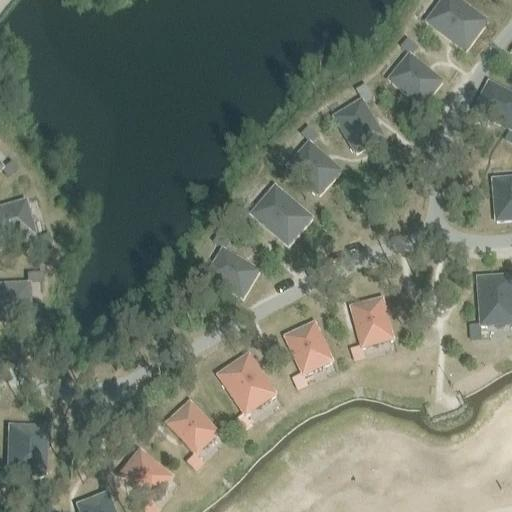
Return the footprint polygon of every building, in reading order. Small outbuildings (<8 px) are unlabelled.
[(444,0),(427,24),(466,53),(489,23),(457,0),(444,0)] [(389,82),(422,109),(443,83),(410,56),(389,82)] [(511,131),(511,95),(489,83),(474,112),(511,132),(511,131)] [(334,119),(357,156),(385,139),(363,102),(334,119)] [(288,169),(320,197),(342,173),(310,144),(288,169)] [(511,179),(493,181),(497,224),(511,222),(511,179)] [(252,217),(289,248),(313,220),(276,188),(252,217)] [(25,202),(0,209),(0,248),(35,239),(25,202)] [(207,279),(244,301),(260,273),(224,251),(207,279)] [(511,326),(511,277),(478,279),(481,328),(511,326)] [(29,285),(0,286),(0,324),(31,323),(29,285)] [(394,341),(383,300),(352,309),(363,350),(394,341)] [(333,363),(315,325),(286,338),(304,377),(333,363)] [(277,396),(249,356),(218,377),(246,417),(277,396)] [(220,435),(191,404),(167,426),(195,457),(220,435)] [(45,478),(47,429),(9,428),(8,476),(45,478)] [(172,479),(139,452),(118,478),(151,505),(172,479)] [(113,511),(107,495),(77,506),(78,511),(113,511)]
